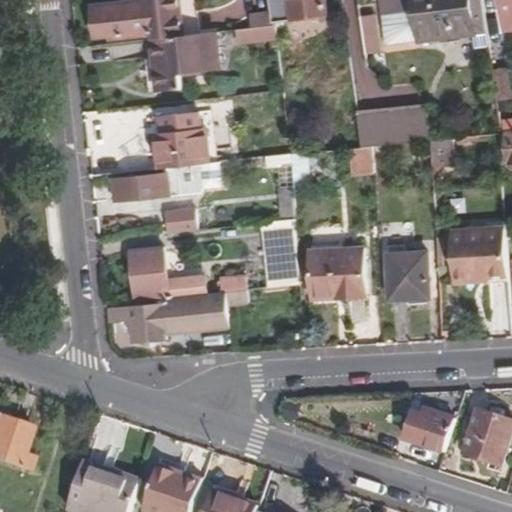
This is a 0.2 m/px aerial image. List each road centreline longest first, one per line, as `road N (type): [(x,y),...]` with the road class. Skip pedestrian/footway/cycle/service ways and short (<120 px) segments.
road 1 (residential): [(46,0),(86,358),(81,379)]
road 2 (residential): [(194,418),(201,399),(231,378),(511,363)]
road 3 (residential): [(500,511),(194,418)]
